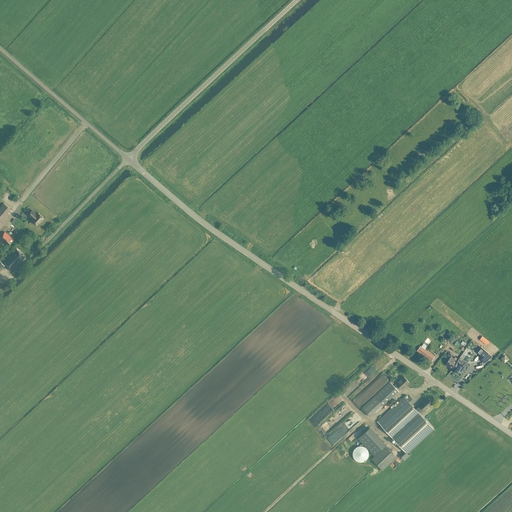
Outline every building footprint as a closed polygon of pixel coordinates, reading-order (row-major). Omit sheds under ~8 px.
[(0,222),(1,223),(12,210),(4,203),(0,207),(0,222)] [(32,220),(37,225),(44,218),(38,213),(37,215),(32,210),(28,214),(33,219),(32,220)] [(0,237),(0,239),(8,246),(14,240),(5,232),(0,237)] [(12,270),(25,257),(16,249),(3,261),(12,270)] [(488,343),(491,339),(484,333),(481,337),(488,343)] [(474,339),(468,347),(474,351),(480,343),(474,339)] [(421,346),(417,351),(432,361),(435,356),(421,346)] [(479,349),(477,352),(480,354),(482,356),(481,358),(480,359),(482,361),(485,363),(488,359),(492,356),(486,352),(481,347),(479,349)] [(466,348),(463,354),(468,357),(471,350),(466,348)] [(445,364),(457,373),(459,370),(461,372),(467,363),(459,357),(457,361),(451,356),(445,364)] [(399,390),(401,389),(402,389),(409,382),(403,376),(396,383),(396,384),(394,386),(390,381),(374,396),(362,407),(362,408),(360,409),(363,412),(364,410),(370,416),(373,413),(374,414),(383,406),(399,391),(399,390)] [(339,393),(313,417),(320,424),(346,400),(339,393)] [(433,403),(427,397),(419,404),(420,405),(416,409),(411,404),(415,401),(410,396),(406,399),(404,396),(377,421),(408,454),(434,429),(420,413),(424,409),(425,411),(433,403)] [(345,407),(320,426),(325,433),(350,414),(345,407)] [(352,424),(361,419),(357,411),(348,416),(352,424)] [(347,419),(328,437),(335,443),(353,426),(355,429),(364,421),(361,418),(353,426),(347,419)] [(360,438),(375,454),(387,442),(379,434),(377,436),(370,428),(360,438)] [(354,440),(359,434),(356,431),(351,437),(354,440)] [(353,453),(353,454),(353,455),(353,456),(353,457),(354,457),(354,458),(355,459),(355,460),(356,460),(357,461),(358,461),(359,462),(360,462),(361,462),(362,462),(363,462),(364,461),(365,461),(365,460),(366,460),(367,459),(367,458),(368,458),(368,457),(368,456),(369,455),(369,454),(369,453),(369,452),(368,451),(368,450),(367,449),(366,448),(365,447),(364,447),(363,446),(362,446),(361,446),(360,446),(359,446),(358,446),(357,447),(356,447),(356,448),(355,448),(354,449),(354,450),(353,451),(353,452),(353,453)] [(396,457),(386,446),(372,458),(383,470),(396,457)]
